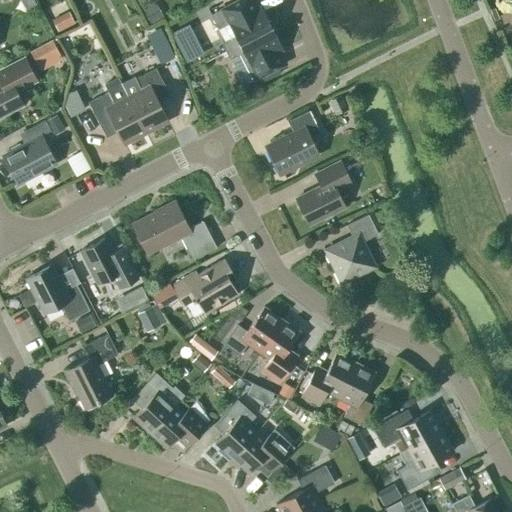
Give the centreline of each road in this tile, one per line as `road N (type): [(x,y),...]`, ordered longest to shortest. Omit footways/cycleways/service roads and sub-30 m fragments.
road 1 (residential): [(511,481),(461,396),(422,360),(324,320),(283,288),(210,144)]
road 2 (residential): [(9,244),(210,144)]
road 3 (residential): [(291,0),(314,57),(311,94),(210,144)]
road 4 (residential): [(236,511),(224,487),(87,445),(57,451)]
road 5 (unclassified): [(494,164),(431,0)]
road 6 (residential): [(57,451),(0,338)]
